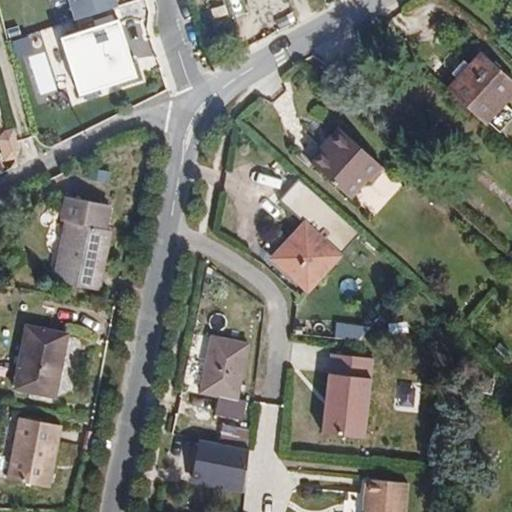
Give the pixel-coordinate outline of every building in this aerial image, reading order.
[(72,0),(78,18),(119,5),(116,0),(72,0)] [(117,15),(59,33),(78,94),(136,76),(117,15)] [(448,86),(437,97),(475,134),(507,99),(470,63),(459,75),(448,86)] [(444,83),(448,86),(459,75),(453,70),(444,83)] [(380,161),(339,122),(326,135),(329,138),(312,158),(348,191),(365,172),(368,174),(380,161)] [(2,205),(9,216),(36,198),(27,185),(12,195),(11,198),(2,205)] [(101,210),(57,202),(53,227),(58,228),(47,284),(92,293),(102,237),(98,236),(101,210)] [(352,234),(322,206),(287,242),(285,240),(269,257),(301,287),(352,234)] [(60,330),(24,324),(13,384),(48,392),(60,330)] [(202,388),(236,395),(245,339),(211,333),(202,388)] [(365,440),(373,363),(332,357),(327,398),(331,399),(330,414),(325,414),(323,435),(365,440)] [(422,385),(406,384),(405,405),(421,406),(422,385)] [(62,422),(21,414),(10,472),(50,481),(62,422)] [(244,444),(246,428),(223,424),(220,440),(244,444)] [(249,448),(199,440),(193,482),(242,490),(249,448)] [(402,511),(404,483),(364,480),(362,511),(402,511)]
